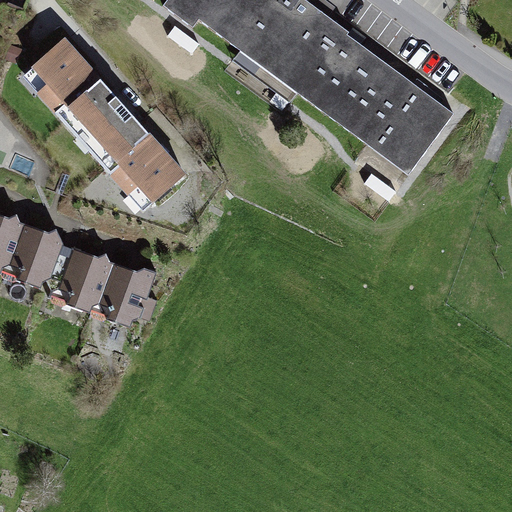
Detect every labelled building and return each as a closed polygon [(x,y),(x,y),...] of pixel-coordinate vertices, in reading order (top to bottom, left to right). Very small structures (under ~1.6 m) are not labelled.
[(168,0),(163,7),(194,29),(200,21),(409,176),(454,115),(347,36),(349,33),(304,0),(168,0)] [(64,41),(33,69),(48,86),(38,95),(128,195),(137,187),(153,204),(185,176),(64,41)] [(11,264),(25,225),(20,223),(17,215),(9,219),(0,215),(0,274),(0,275),(3,268),(11,264)] [(48,285),(63,245),(57,230),(49,234),(25,225),(11,264),(3,268),(0,275),(41,290),(43,284),(47,282),(48,285)] [(60,289),(74,249),(63,245),(48,285),(51,292),(60,289)] [(100,304),(114,264),(110,263),(106,255),(99,258),(74,249),(60,289),(51,292),(49,299),(89,314),(92,307),(100,304)] [(92,307),(89,314),(130,329),(133,322),(141,318),(157,274),(145,269),(137,273),(114,264),(100,304),(92,307)]
